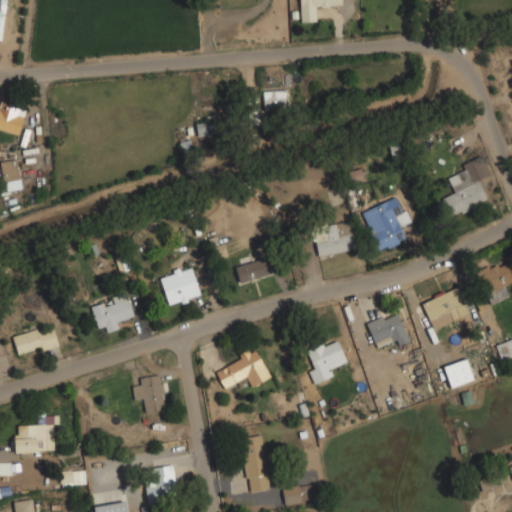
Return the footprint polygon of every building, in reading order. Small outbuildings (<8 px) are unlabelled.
[(298,0),(299,22),(316,21),(315,7),(324,6),(324,0),(298,0)] [(263,109),(286,109),(286,90),(263,90),(263,109)] [(0,129),(18,134),(25,109),(0,102),(0,129)] [(195,123),(196,135),(214,134),(213,121),(195,123)] [(486,203),(478,178),(486,175),(479,157),(461,163),(464,171),(445,177),(452,194),(441,198),(448,216),(486,203)] [(0,160),(0,190),(18,190),(18,160),(0,160)] [(406,239),(402,228),(411,224),(399,195),(358,212),(375,252),(406,239)] [(318,256),(354,249),(349,221),(322,226),(323,231),(313,233),(318,256)] [(266,277),(262,259),(234,265),(237,283),(266,277)] [(511,282),(511,263),(510,259),(476,275),(489,305),(510,296),(505,285),(511,282)] [(199,297),(192,267),(159,276),(166,305),(199,297)] [(451,310),(463,304),(456,287),(420,302),(432,329),(455,319),(451,310)] [(132,315),(127,295),(90,304),(95,327),(104,325),(106,332),(119,329),(117,319),(132,315)] [(365,322),(375,349),(406,338),(396,311),(365,322)] [(16,356),(57,346),(52,325),(11,334),(16,356)] [(333,376),(330,367),(345,361),(336,338),(302,351),(314,383),(333,376)] [(511,355),(506,341),(495,345),(500,359),(511,355)] [(223,388),(246,378),(249,386),(268,378),(256,349),(213,368),(223,388)] [(132,399),(143,398),(144,412),(164,410),(160,374),(139,376),(140,387),(131,388),(132,399)] [(13,424),(13,452),(53,452),(53,413),(35,413),(35,424),(13,424)] [(245,492),(267,490),(263,435),(241,437),(245,492)] [(147,504),(177,500),(173,465),(143,469),(147,504)] [(59,485),(84,485),(84,470),(59,470),(59,485)] [(281,486),(282,503),(312,501),(310,483),(281,486)] [(13,511),(32,511),(31,498),(12,501),(13,511)] [(91,511),(126,511),(124,500),(90,507),(91,511)]
